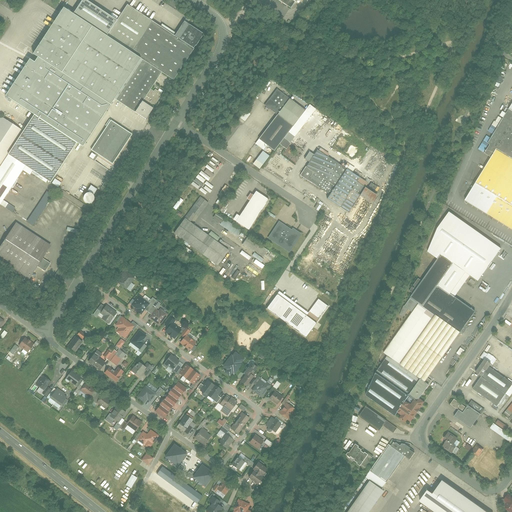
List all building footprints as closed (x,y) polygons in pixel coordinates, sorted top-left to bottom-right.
[(168,90),(172,84),(166,80),(170,75),(175,79),(177,75),(205,33),(184,19),(175,33),(128,3),(117,20),(85,0),(82,0),(73,15),(63,9),(33,55),(37,58),(33,63),(29,60),(5,96),(34,115),(25,129),(3,115),(0,120),(0,201),(3,203),(27,165),(51,181),(76,143),(82,147),(115,97),(149,119),(165,95),(153,88),(157,82),(168,90)] [(258,139),(273,151),(304,111),(276,89),(264,105),(277,115),(258,139)] [(511,105),(483,152),(493,158),(466,201),(511,229),(511,105)] [(245,110),(239,117),(243,121),(249,114),(245,110)] [(112,166),(133,134),(110,119),(89,151),(112,166)] [(327,155),(319,149),(302,175),(330,194),(326,199),(348,213),(359,194),(371,202),(374,197),(362,189),(365,185),(324,159),(327,155)] [(258,169),(268,156),(261,151),(251,164),(258,169)] [(204,166),(213,173),(215,170),(207,163),(204,166)] [(95,204),(103,191),(97,188),(101,182),(92,176),(88,183),(91,185),(84,197),(95,204)] [(193,181),(190,184),(200,191),(202,188),(193,181)] [(46,190),(26,222),(32,226),(52,194),(46,190)] [(251,225),(268,200),(256,191),(239,216),(251,225)] [(200,197),(173,233),(217,266),(228,251),(190,222),(196,215),(198,217),(208,203),(200,197)] [(179,198),(172,207),(175,210),(183,200),(179,198)] [(317,211),(322,204),(318,201),(313,208),(317,211)] [(70,203),(64,213),(67,216),(74,206),(70,203)] [(52,208),(44,210),(48,221),(52,220),(51,217),(55,215),(52,208)] [(211,218),(220,223),(223,218),(215,213),(211,218)] [(427,382),(448,351),(472,316),(473,316),(474,314),(455,301),(470,279),(476,284),(500,250),(451,217),(428,250),(441,259),(423,284),(417,280),(406,295),(408,297),(402,306),(405,308),(406,307),(415,313),(386,355),(391,359),(380,375),(365,396),(404,423),(406,420),(412,424),(425,406),(420,402),(432,385),(427,382)] [(223,219),(219,225),(235,236),(239,229),(223,219)] [(278,221),(267,238),(289,252),(301,234),(292,228),(291,230),(278,221)] [(18,224),(0,249),(0,259),(29,279),(37,268),(44,273),(50,264),(43,259),(51,247),(18,224)] [(267,250),(247,237),(240,248),(252,256),(255,252),(263,257),(267,250)] [(125,272),(117,284),(126,290),(134,279),(125,272)] [(267,309),(306,337),(328,306),(318,299),(306,316),(277,295),(267,309)] [(149,304),(138,296),(131,306),(136,310),(135,311),(141,315),(149,304)] [(102,320),(109,326),(117,316),(106,307),(104,310),(101,307),(93,316),(97,319),(101,315),(104,318),(102,320)] [(149,320),(160,328),(168,317),(160,311),(158,314),(152,309),(148,314),(152,317),(149,320)] [(135,328),(122,318),(115,327),(118,330),(116,333),(125,340),(135,328)] [(165,333),(175,340),(181,332),(173,325),(175,323),(171,319),(165,326),(169,329),(165,333)] [(191,351),(196,344),(188,337),(191,333),(187,330),(181,337),(184,340),(181,344),(191,351)] [(146,336),(139,331),(129,344),(138,350),(136,353),(140,355),(146,347),(144,345),(145,344),(142,342),(146,336)] [(77,335),(67,348),(72,352),(82,339),(77,335)] [(27,338),(22,345),(29,350),(34,344),(27,338)] [(120,339),(114,346),(118,349),(124,342),(120,339)] [(10,357),(17,347),(13,344),(6,355),(10,357)] [(118,349),(116,352),(109,347),(103,357),(117,366),(124,353),(118,349)] [(232,379),(246,361),(235,353),(222,371),(232,379)] [(105,363),(94,354),(89,361),(101,369),(105,363)] [(179,362),(170,355),(162,366),(171,372),(179,362)] [(487,359),(484,363),(477,373),(482,376),(473,389),(497,406),(511,384),(511,382),(491,368),(493,364),(487,359)] [(256,364),(251,360),(240,374),(242,376),(237,383),(243,388),(253,374),(250,372),(256,364)] [(147,363),(142,373),(147,376),(153,367),(147,363)] [(143,370),(136,364),(129,372),(136,378),(143,370)] [(193,386),(200,377),(187,367),(180,376),(193,386)] [(109,370),(105,376),(116,384),(124,373),(119,370),(115,375),(109,370)] [(79,377),(70,371),(65,380),(73,386),(79,377)] [(50,381),(42,376),(36,385),(43,390),(50,381)] [(269,388),(259,381),(252,391),(262,398),(269,388)] [(183,389),(174,382),(170,388),(180,394),(183,389)] [(208,382),(200,393),(214,403),(222,392),(208,382)] [(95,389),(86,383),(82,389),(90,396),(95,389)] [(145,388),(136,398),(144,404),(147,400),(150,402),(155,396),(145,388)] [(179,395),(170,388),(166,393),(176,400),(179,395)] [(58,390),(53,397),(62,403),(67,396),(58,390)] [(276,407),(282,398),(272,391),(266,400),(276,407)] [(110,401),(98,393),(94,399),(106,407),(110,401)] [(175,400),(166,394),(162,399),(172,406),(175,400)] [(233,401),(224,394),(217,404),(226,410),(233,401)] [(492,416),(474,403),(471,407),(468,405),(466,408),(454,399),(450,404),(458,410),(454,416),(470,428),(480,414),(489,421),(492,416)] [(171,406),(162,400),(158,405),(167,411),(171,406)] [(359,416),(379,431),(383,426),(393,433),(397,429),(382,418),(385,414),(369,403),(359,416)] [(511,403),(501,416),(505,420),(511,413),(511,403)] [(237,408),(243,412),(246,408),(240,404),(237,408)] [(294,410),(286,404),(279,414),(287,420),(294,410)] [(167,412),(158,405),(154,411),(163,417),(167,412)] [(126,412),(119,406),(111,416),(118,421),(126,412)] [(194,418),(187,412),(178,424),(188,431),(192,426),(189,424),(194,418)] [(237,435),(248,420),(238,413),(228,428),(237,435)] [(141,423),(133,416),(128,423),(136,429),(141,423)] [(278,425),(271,421),(266,428),(274,433),(278,425)] [(491,430),(511,444),(511,442),(511,437),(506,433),(509,429),(497,421),(491,430)] [(201,443),(209,432),(201,427),(193,437),(201,443)] [(145,434),(143,433),(142,434),(137,440),(144,445),(145,446),(147,448),(150,447),(151,445),(151,443),(153,444),(159,436),(150,430),(147,434),(145,434)] [(142,434),(139,431),(131,443),(134,445),(137,440),(142,434)] [(458,439),(448,432),(442,441),(445,443),(442,446),(452,453),(456,447),(453,445),(458,439)] [(226,448),(232,439),(225,433),(218,443),(226,448)] [(263,443),(252,436),(248,442),(258,450),(263,443)] [(389,444),(370,471),(386,482),(405,456),(410,459),(415,452),(403,444),(401,447),(395,442),(392,446),(389,444)] [(366,467),(373,456),(355,444),(347,456),(360,466),(361,464),(366,467)] [(471,452),(478,457),(484,449),(477,444),(471,452)] [(171,466),(186,475),(191,468),(179,460),(184,453),(175,448),(170,456),(175,459),(171,466)] [(147,465),(152,458),(145,453),(140,460),(147,465)] [(244,460),(237,455),(231,463),(238,468),(244,460)] [(265,470),(256,464),(252,470),(255,472),(250,478),(259,484),(264,477),(261,475),(265,470)] [(197,504),(202,497),(162,467),(157,474),(197,504)] [(208,478),(201,472),(197,478),(204,483),(208,478)] [(131,488),(137,478),(131,474),(125,485),(131,488)] [(484,511),(440,481),(431,493),(424,488),(413,503),(426,511),(484,511)] [(226,497),(232,488),(223,483),(219,488),(217,486),(213,492),(217,494),(218,492),(226,497)] [(511,511),(511,499),(508,496),(503,502),(507,506),(505,509),(508,511),(511,511)] [(212,506),(206,511),(218,511),(221,508),(217,505),(219,502),(213,498),(209,503),(212,506)] [(236,501),(231,511),(248,511),(246,511),(248,505),(236,501)]
